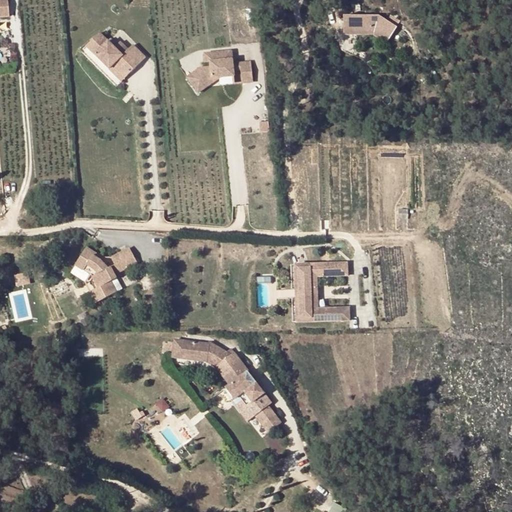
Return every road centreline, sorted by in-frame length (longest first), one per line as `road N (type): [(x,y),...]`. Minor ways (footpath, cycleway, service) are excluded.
road 1 (residential): [(326,236),(78,222),(0,233)]
road 2 (residential): [(0,452),(120,486),(172,511)]
